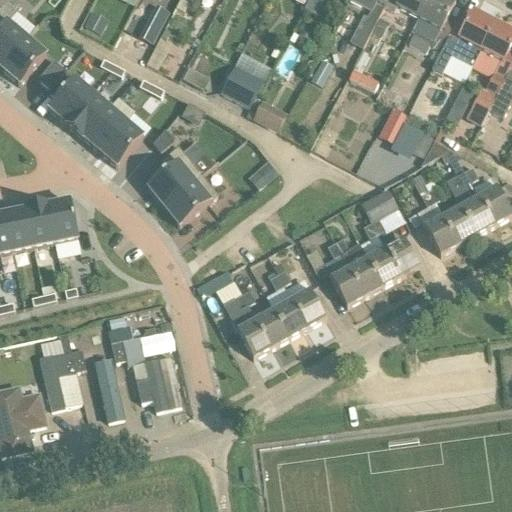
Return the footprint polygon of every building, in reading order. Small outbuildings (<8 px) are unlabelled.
[(184,0),(183,2),(195,8),(199,0),(184,0)] [(298,0),(296,5),(307,10),(310,3),(311,0),(298,0)] [(307,10),(305,13),(315,19),(324,0),(347,0),(350,1),(351,0),(350,0),(311,0),(310,3),(307,10)] [(350,1),(348,6),(370,18),(368,23),(365,21),(350,48),(363,54),(363,53),(376,28),(384,13),(390,0),(350,0),(351,0),(350,1)] [(390,0),(384,13),(393,18),(396,12),(418,24),(423,14),(430,0),(390,0)] [(414,39),(409,49),(427,59),(431,50),(433,51),(432,52),(441,57),(456,28),(448,23),(456,7),(441,0),(430,0),(423,14),(418,24),(413,34),(411,38),(414,39)] [(93,16),(85,30),(101,38),(108,25),(93,16)] [(441,57),(432,75),(442,80),(451,62),(473,73),(481,57),(479,57),(494,27),(473,17),(465,32),(456,28),(441,57)] [(380,22),(373,37),(382,41),(389,27),(380,22)] [(9,27),(0,37),(0,72),(1,74),(28,43),(27,43),(9,27)] [(482,94),(467,123),(482,131),(489,116),(505,86),(504,85),(511,70),(511,56),(510,55),(511,51),(511,36),(494,27),(479,57),(481,57),(473,73),(492,82),(485,95),(482,94)] [(304,33),(299,39),(301,46),(308,47),(313,42),(311,35),(304,33)] [(28,43),(1,74),(21,90),(47,60),(28,44),(28,43)] [(281,55),(275,52),(270,60),(276,63),(281,55)] [(324,64),(312,85),(322,91),(334,70),(324,64)] [(105,65),(101,72),(112,78),(115,70),(105,65)] [(54,66),(39,84),(50,94),(66,76),(54,66)] [(115,70),(112,78),(122,83),(126,76),(115,70)] [(505,86),(489,116),(503,124),(511,106),(511,70),(504,85),(505,86)] [(190,72),(183,85),(197,92),(203,80),(190,72)] [(235,72),(221,98),(251,113),(264,87),(235,72)] [(353,76),(348,85),(350,86),(374,98),(378,89),(378,88),(353,76)] [(76,84),(50,115),(67,130),(93,99),(76,84)] [(144,86),(141,93),(151,98),(155,91),(144,86)] [(155,91),(151,98),(162,104),(165,97),(155,91)] [(67,130),(84,144),(110,113),(93,99),(67,130)] [(264,107),(254,125),(279,138),(288,119),(264,107)] [(110,113),(84,144),(97,155),(101,159),(103,156),(127,128),(110,113)] [(393,115),(379,143),(396,151),(410,123),(393,115)] [(103,156),(101,159),(105,162),(118,173),(144,142),(127,128),(103,156)] [(166,135),(154,150),(161,159),(175,147),(166,135)] [(422,139),(412,158),(423,164),(433,144),(422,139)] [(168,177),(148,194),(164,213),(203,181),(179,152),(160,168),(168,177)] [(451,156),(442,161),(446,169),(450,167),(456,164),(457,163),(452,156),(451,156)] [(269,167),(259,175),(269,187),(278,179),(269,167)] [(473,173),(465,177),(471,189),(471,188),(479,184),(473,173)] [(465,177),(448,187),(454,198),(461,212),(477,241),(495,231),(479,202),(471,189),(465,177)] [(428,213),(418,219),(423,228),(425,232),(441,261),(459,251),(443,222),(444,222),(436,208),(430,196),(429,197),(420,180),(412,184),(422,201),(428,213)] [(203,181),(164,213),(180,233),(219,201),(203,181)] [(511,218),(497,192),(479,202),(495,231),(511,222),(511,218)] [(437,193),(430,196),(436,208),(443,204),(437,193)] [(388,195),(361,210),(371,229),(372,228),(378,240),(386,236),(379,224),(398,214),(388,195)] [(48,210),(48,211),(56,250),(78,245),(70,206),(48,210)] [(48,210),(26,214),(27,215),(35,254),(56,250),(48,211),(48,210)] [(444,222),(443,222),(459,251),(477,241),(461,212),(444,222)] [(27,215),(5,219),(13,259),(35,254),(27,215)] [(5,219),(0,220),(0,261),(13,259),(5,219)] [(371,244),(360,250),(368,264),(384,293),(402,283),(386,254),(378,240),(372,228),(371,229),(364,233),(371,244)] [(343,244),(336,249),(341,259),(342,259),(349,273),(350,274),(366,303),(384,293),(368,264),(360,250),(359,249),(349,255),(343,244)] [(386,254),(402,283),(420,273),(404,244),(386,254)] [(336,249),(328,253),(334,263),(342,259),(341,259),(336,249)] [(281,268),(274,272),(278,280),(286,276),(281,268)] [(350,274),(332,284),(348,313),(366,303),(350,274)] [(268,280),(270,285),(277,281),(275,276),(268,280)] [(286,276),(278,280),(285,291),(292,287),(286,276)] [(225,291),(234,286),(229,277),(228,278),(221,282),(220,283),(215,285),(219,290),(223,288),(225,291)] [(277,281),(270,285),(277,296),(284,292),(285,291),(278,280),(277,281)] [(77,293),(65,296),(67,304),(78,301),(77,293)] [(310,295),(292,305),(308,335),(327,325),(310,295)] [(250,296),(242,300),(249,311),(256,307),(250,296)] [(55,298),(44,301),(46,309),(57,306),(55,298)] [(237,318),(230,322),(238,335),(254,365),(272,355),(256,325),(249,311),(242,300),(235,304),(241,316),(237,318)] [(44,301),(32,304),(34,311),(46,309),(44,301)] [(292,305),(274,315),(290,345),(308,335),(292,305)] [(14,308),(2,311),(4,319),(15,316),(14,308)] [(274,315),(256,325),(272,355),(290,345),(274,315)] [(126,320),(110,323),(112,333),(128,330),(126,320)] [(171,327),(160,329),(162,338),(173,335),(171,327)] [(172,363),(145,367),(140,342),(132,343),(130,332),(108,335),(110,346),(123,344),(127,369),(132,368),(139,409),(153,407),(154,417),(180,413),(172,363)] [(67,337),(59,339),(60,343),(64,360),(72,358),(67,337)] [(112,348),(111,348),(115,368),(116,368),(126,366),(121,346),(112,348)] [(82,356),(74,358),(78,377),(78,378),(87,376),(82,356)] [(72,358),(64,360),(68,379),(78,377),(74,358),(74,357),(72,358)] [(114,364),(96,367),(104,426),(121,424),(114,364)] [(19,392),(0,396),(0,454),(2,462),(24,457),(21,447),(31,445),(28,434),(46,430),(39,399),(21,403),(19,392)]
